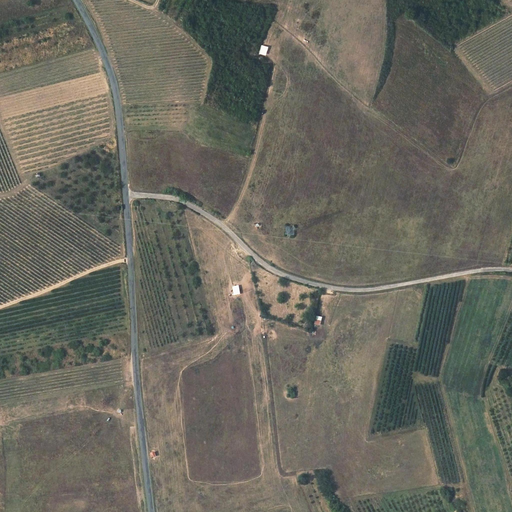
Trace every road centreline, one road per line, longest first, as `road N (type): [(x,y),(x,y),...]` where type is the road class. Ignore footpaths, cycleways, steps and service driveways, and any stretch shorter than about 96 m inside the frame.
road 1 (residential): [(126,194),(178,200),(269,269),(323,288),(511,270)]
road 2 (tertiary): [(126,194),(149,511)]
road 3 (tertiary): [(75,0),(111,76),(126,194)]
road 4 (track): [(0,308),(130,260)]
road 5 (track): [(0,194),(121,134)]
